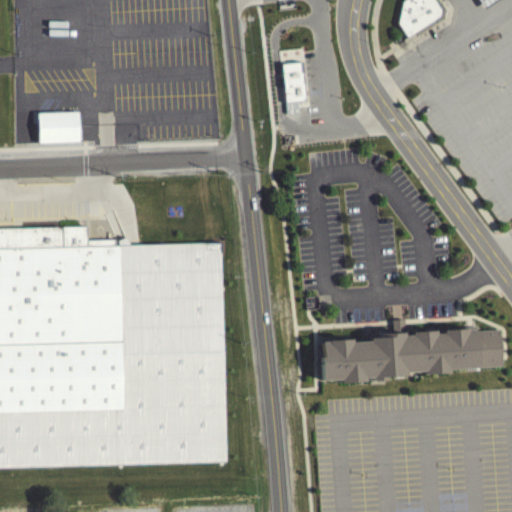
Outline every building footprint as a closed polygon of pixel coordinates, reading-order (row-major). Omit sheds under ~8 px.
[(406,0),(390,10),(408,41),(444,20),(431,0),(406,0)] [(472,0),(480,12),(500,0),(472,0)] [(280,61),(284,100),(304,98),(300,59),(280,61)] [(36,147),(76,146),(76,116),(35,117),(36,147)] [(117,244),(122,407),(0,410),(0,226),(85,225),(85,239),(113,238),(113,244),(117,244)] [(501,364),(321,379),(319,355),(323,355),(322,342),(498,328),(500,357),(501,364)]
